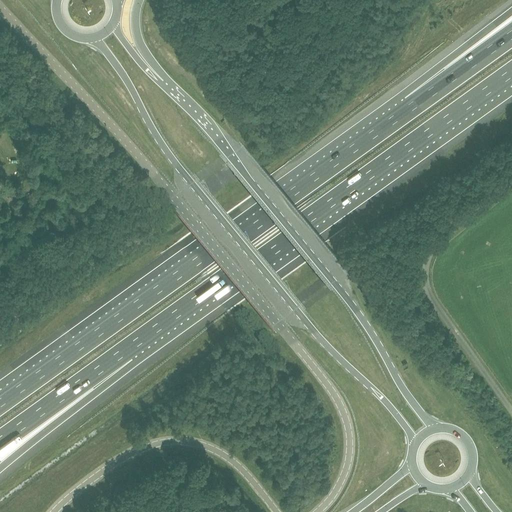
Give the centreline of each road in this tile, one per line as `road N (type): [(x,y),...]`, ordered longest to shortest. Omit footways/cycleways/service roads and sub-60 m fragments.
road 1 (unclassified): [(319,511),(348,457),(333,393),(0,5)]
road 2 (primary): [(95,37),(169,154),(327,346),(385,401),(414,445)]
road 3 (motorway): [(411,107),(0,403)]
road 4 (motorway): [(127,350),(511,73)]
road 5 (primary): [(435,428),(360,313),(233,152),(159,81)]
road 6 (unclassified): [(274,511),(230,461),(182,442),(128,456),(55,511)]
road 7 (motorway): [(0,467),(127,350)]
road 8 (motorway): [(0,442),(127,350)]
road 9 (motorway): [(511,12),(411,107)]
road 10 (motorway): [(511,34),(411,107)]
